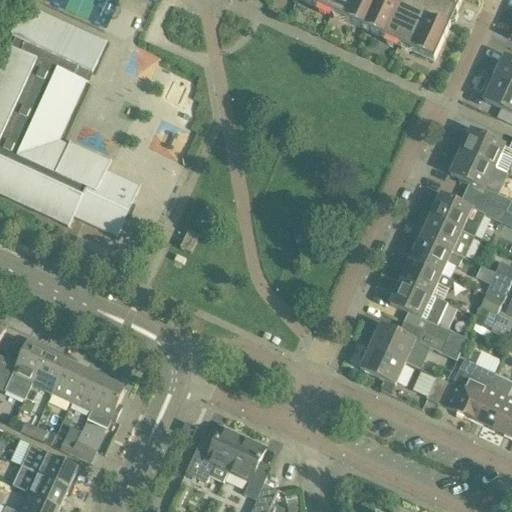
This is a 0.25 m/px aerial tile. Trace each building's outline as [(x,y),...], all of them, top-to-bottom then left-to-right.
[(295,0),(434,63),(462,0),(295,0)] [(8,47),(0,65),(0,196),(69,228),(74,219),(117,239),(126,220),(123,219),(126,213),(129,206),(132,207),(140,189),(106,173),(111,164),(69,145),(68,147),(59,143),(91,73),(94,74),(109,42),(28,5),(13,37),(15,38),(10,48),(8,47)] [(498,71),(494,80),(511,88),(511,61),(504,58),(504,59),(500,59),(496,68),(498,71)] [(511,88),(494,80),(493,82),(490,83),(487,88),(487,94),(483,103),(511,116),(511,88)] [(104,88),(99,106),(112,109),(116,91),(104,88)] [(461,152),(460,154),(495,170),(507,176),(511,163),(511,150),(509,150),(470,131),(466,140),(463,140),(459,149),(461,152)] [(484,193),(495,170),(460,154),(459,156),(456,157),(451,165),(453,168),(450,177),(484,193)] [(489,194),(484,205),(506,215),(511,204),(489,194)] [(441,196),(430,219),(474,239),(474,240),(484,218),(501,226),(506,215),(484,205),(480,214),(441,196)] [(463,260),(464,261),(474,239),(430,219),(420,241),(463,260)] [(191,255),(200,237),(189,232),(181,249),(191,255)] [(420,241),(410,263),(441,277),(447,265),(458,270),(463,260),(420,241)] [(453,283),(441,277),(410,263),(400,284),(443,304),(453,283)] [(496,276),(504,280),(511,283),(511,270),(501,265),(496,276)] [(511,284),(511,283),(504,280),(496,276),(491,286),(499,290),(507,294),(511,284)] [(448,307),(443,304),(400,284),(390,307),(421,321),(429,325),(438,329),(438,328),(448,307)] [(499,290),(491,286),(485,298),(487,298),(503,306),(507,294),(499,290)] [(487,298),(481,310),(490,314),(499,318),(504,306),(487,298)] [(490,314),(481,310),(474,326),(482,330),(490,314)] [(511,328),(511,324),(498,318),(493,329),(509,336),(511,328)] [(438,328),(438,329),(429,325),(424,335),(446,345),(451,334),(438,328)] [(371,347),(370,349),(405,365),(420,372),(430,351),(419,345),(415,344),(416,342),(381,326),(377,335),(373,335),(369,344),(371,347)] [(441,356),(446,345),(424,335),(419,345),(441,356)] [(4,365),(0,373),(0,390),(25,402),(32,387),(49,351),(29,341),(15,370),(4,365)] [(405,365),(370,349),(370,351),(366,351),(362,360),(364,363),(360,372),(395,388),(405,365)] [(32,387),(52,396),(67,363),(48,355),(50,351),(49,351),(32,387)] [(474,423),(489,389),(495,377),(464,362),(453,386),(442,408),(474,423)] [(52,396),(72,405),(87,372),(67,363),(52,396)] [(87,372),(72,405),(91,414),(106,381),(87,372)] [(447,384),(436,379),(426,401),(437,406),(447,384)] [(126,391),(106,381),(91,414),(88,421),(108,431),(111,423),(115,425),(122,410),(118,408),(126,391)] [(509,399),(489,389),(474,423),(493,432),(509,399)] [(493,432),(511,440),(511,399),(509,399),(493,432)] [(21,434),(32,439),(36,430),(25,425),(21,434)] [(183,430),(181,436),(192,441),(197,430),(186,425),(183,430)] [(47,435),(36,430),(32,439),(43,444),(47,435)] [(221,430),(212,450),(200,444),(186,475),(207,485),(210,479),(223,485),(228,474),(243,440),(221,430)] [(269,476),(257,470),(266,450),(243,440),(228,474),(250,484),(244,497),(257,503),(264,486),(269,476)] [(60,452),(71,457),(75,448),(64,443),(60,452)] [(77,444),(75,448),(71,457),(91,466),(97,453),(77,444)] [(69,490),(78,470),(47,456),(48,454),(32,447),(22,469),(69,490)] [(27,494),(60,509),(69,490),(22,469),(13,488),(27,494)] [(270,511),(279,494),(264,486),(257,503),(252,511),(270,511)] [(19,511),(58,511),(60,509),(27,494),(19,511)]
